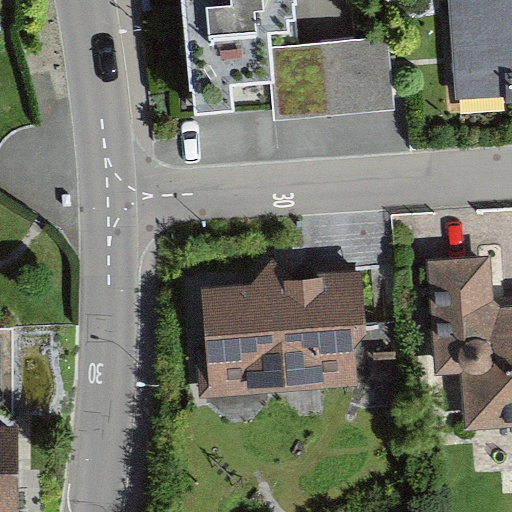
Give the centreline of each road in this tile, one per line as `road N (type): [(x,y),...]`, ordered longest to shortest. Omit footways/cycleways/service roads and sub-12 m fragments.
road 1 (residential): [(110,199),(511,173)]
road 2 (residential): [(97,511),(112,328),(110,199)]
road 3 (residential): [(110,199),(87,0)]
